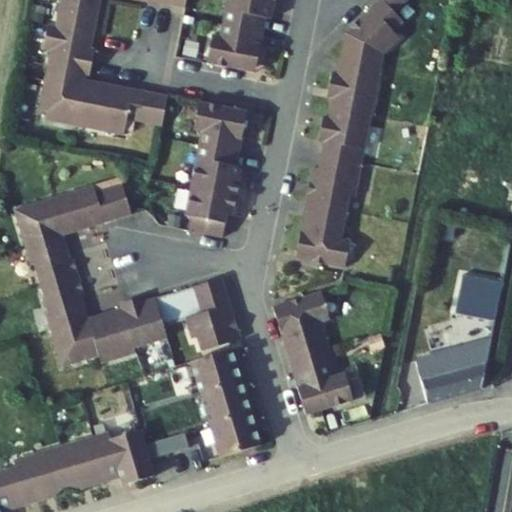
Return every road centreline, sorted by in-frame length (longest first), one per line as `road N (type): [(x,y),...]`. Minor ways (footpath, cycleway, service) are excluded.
road 1 (residential): [(253,269),(311,0)]
road 2 (residential): [(511,411),(300,467)]
road 3 (residential): [(300,467),(251,308),(253,269)]
road 4 (residential): [(300,467),(142,511)]
